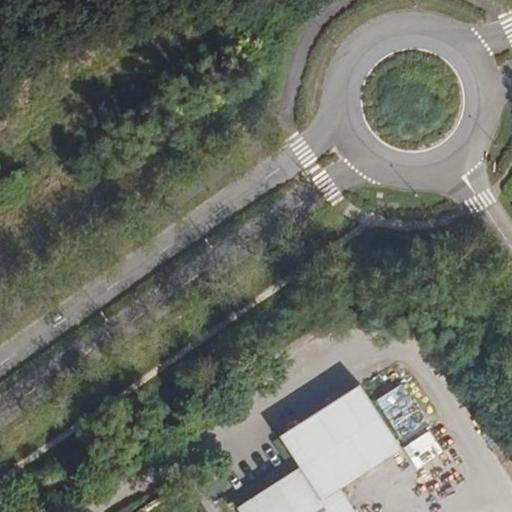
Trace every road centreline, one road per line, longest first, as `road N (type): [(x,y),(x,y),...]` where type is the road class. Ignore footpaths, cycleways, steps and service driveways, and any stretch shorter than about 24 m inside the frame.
road 1 (tertiary): [(0,425),(372,171)]
road 2 (tertiary): [(340,140),(0,374)]
road 3 (tertiary): [(461,157),(476,136),(481,86),(471,62),(426,30),(374,35),(353,50),(332,88),(340,140)]
